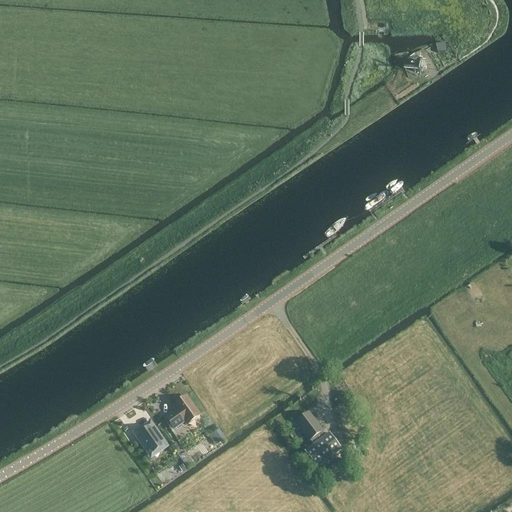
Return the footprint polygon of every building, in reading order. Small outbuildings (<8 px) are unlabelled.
[(446,53),(445,49),(444,46),(437,48),(438,54),(446,53)] [(419,61),(418,61),(418,62),(415,64),(414,63),(414,64),(415,65),(414,68),(413,68),(413,69),(414,69),(416,72),(415,72),(417,73),(417,72),(421,73),(422,73),(422,72),(424,70),(425,71),(425,70),(425,66),(426,66),(426,65),(425,65),(423,62),(424,62),(423,62),(419,62),(419,61)] [(468,286),(477,299),(476,303),(477,299),(479,298),(482,298),(479,298),(478,298),(470,285),(471,282),(470,281),(470,285),(469,285),(468,286),(464,286),(468,286)] [(174,414),(166,419),(174,430),(184,422),(187,425),(200,416),(187,397),(173,406),(178,413),(175,415),(174,414)] [(314,444),(304,451),(317,468),(341,450),(323,426),(319,429),(317,427),(318,426),(308,413),(297,421),(314,444)] [(167,447),(150,422),(134,434),(139,441),(137,442),(151,461),(161,454),(160,452),(167,447)] [(332,476),(339,469),(333,463),(326,471),(332,476)]
